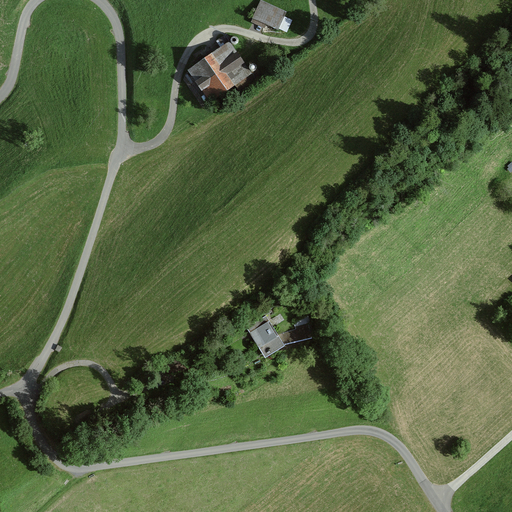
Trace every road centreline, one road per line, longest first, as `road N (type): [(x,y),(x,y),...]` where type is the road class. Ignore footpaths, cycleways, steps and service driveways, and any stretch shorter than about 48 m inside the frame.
road 1 (track): [(443,511),(401,449),(382,434),(360,431),(65,471),(33,432),(21,391)]
road 2 (track): [(97,0),(120,37),(119,151),(52,344),(21,391)]
road 3 (track): [(119,151),(165,135),(181,65),(195,41),(224,29),(297,43),(310,36),(313,0)]
road 4 (track): [(0,394),(37,390),(80,362),(101,372),(119,396)]
